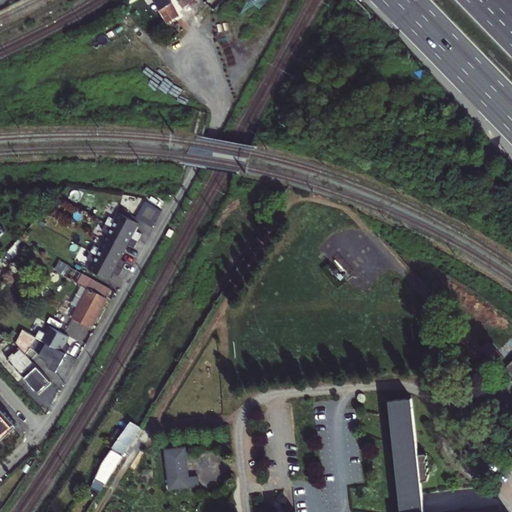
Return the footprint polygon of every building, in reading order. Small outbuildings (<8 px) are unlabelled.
[(168,3),(167,0),(153,0),(158,8),(168,3)] [(168,3),(158,8),(164,20),(175,15),(168,3)] [(142,208),(134,224),(140,228),(149,232),(157,217),(142,208)] [(109,221),(105,228),(138,245),(142,237),(137,234),(139,231),(140,228),(134,224),(119,217),(116,224),(109,221)] [(138,245),(105,228),(100,236),(108,240),(105,246),(124,256),(127,252),(128,250),(134,253),(138,245)] [(122,273),(127,265),(121,262),(123,259),(124,256),(105,246),(102,253),(95,249),(90,257),(122,273)] [(119,281),(122,273),(90,257),(87,265),(95,269),(92,275),(110,284),(112,281),(113,278),(119,281)] [(57,266),(53,273),(65,279),(68,272),(57,266)] [(80,278),(76,286),(80,288),(86,292),(76,310),(71,320),(90,331),(90,330),(91,328),(110,293),(80,278)] [(80,288),(70,307),(76,310),(86,292),(80,288)] [(35,338),(65,356),(69,349),(64,346),(68,339),(49,328),(45,335),(38,331),(35,338)] [(48,370),(55,374),(65,356),(35,338),(23,331),(16,345),(19,348),(21,350),(25,355),(31,348),(41,354),(39,357),(47,361),(47,366),(48,370)] [(7,359),(9,361),(21,350),(19,348),(7,359)] [(486,354),(496,366),(504,359),(494,348),(486,354)] [(21,350),(9,361),(38,393),(50,382),(39,371),(21,350)] [(38,393),(40,395),(51,384),(50,382),(38,393)] [(400,511),(421,511),(418,484),(426,484),(427,478),(425,477),(427,471),(424,471),(426,465),(423,464),(425,459),(422,458),(415,458),(409,402),(388,404),(400,511)] [(0,439),(6,434),(8,436),(15,429),(18,426),(0,405),(0,439)] [(92,490),(100,495),(141,430),(132,425),(102,467),(92,490)] [(163,449),(168,488),(198,484),(196,474),(187,476),(183,446),(163,449)]
